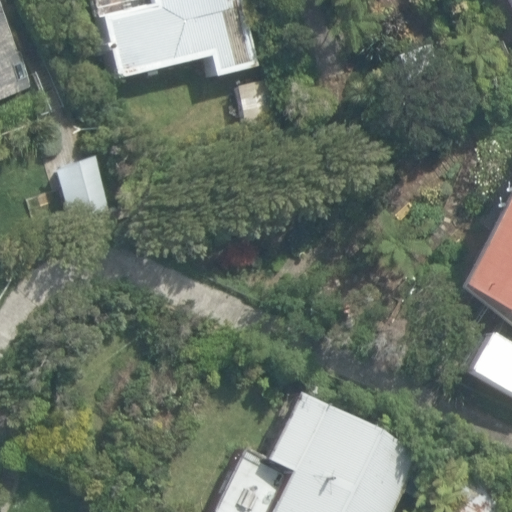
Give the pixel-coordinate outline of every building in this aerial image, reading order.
[(86,18),(101,82),(198,60),(203,81),(254,69),(238,0),(135,0),(137,6),(86,18)] [(0,100),(29,89),(0,16),(0,100)] [(433,43),(383,60),(392,87),(442,71),(433,43)] [(511,141),(439,288),(511,324),(511,141)] [(104,210),(85,155),(45,169),(65,224),(104,210)] [(453,372),(511,401),(511,352),(474,332),(464,351),(453,372)] [(201,511),(386,511),(413,458),(284,394),(252,458),(233,449),(201,511)] [(3,455),(27,463),(36,433),(13,426),(3,455)] [(0,511),(2,511),(19,476),(0,467),(0,511)] [(441,511),(496,511),(505,494),(461,472),(441,511)]
